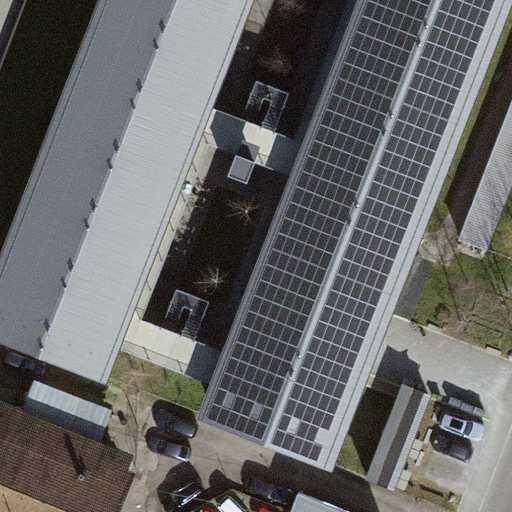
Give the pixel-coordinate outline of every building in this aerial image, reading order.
[(0,0),(0,72),(27,0),(0,0)] [(104,0),(0,268),(0,337),(91,373),(235,0),(104,0)] [(379,0),(275,271),(388,315),(510,0),(379,0)] [(511,106),(461,239),(487,249),(511,183),(511,106)] [(275,271),(253,327),(367,371),(388,315),(275,271)] [(367,371),(253,327),(216,421),(330,465),(367,371)] [(206,391),(214,357),(157,343),(149,377),(206,391)] [(393,488),(430,396),(404,385),(368,478),(393,488)] [(112,511),(124,482),(0,432),(0,511),(112,511)] [(352,511),(299,491),(290,511),(352,511)]
